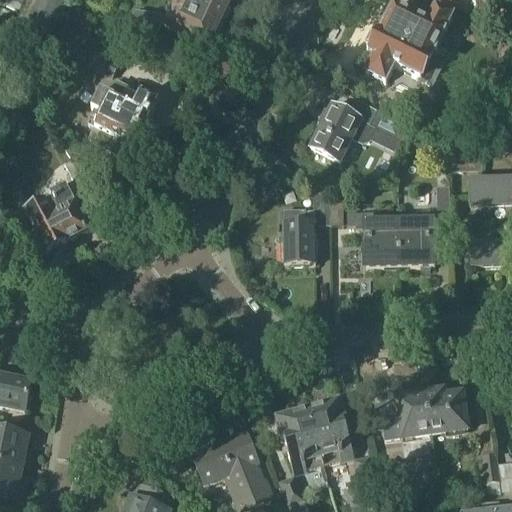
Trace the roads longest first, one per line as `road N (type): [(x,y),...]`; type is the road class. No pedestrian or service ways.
road 1 (residential): [(195,249),(318,0)]
road 2 (residential): [(271,355),(459,326),(511,329)]
road 3 (residential): [(271,355),(116,425),(76,424)]
road 4 (residential): [(82,338),(195,249)]
road 5 (residential): [(195,249),(271,355)]
